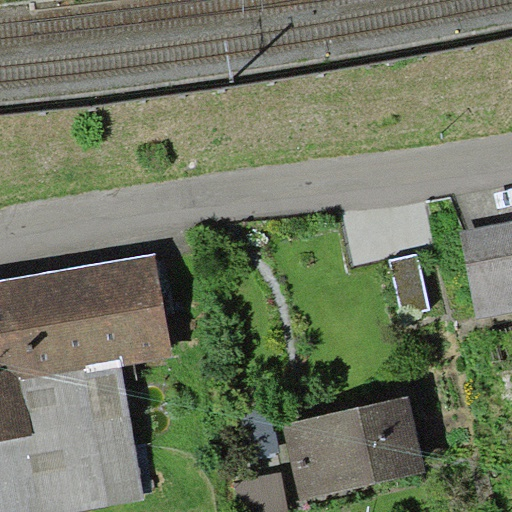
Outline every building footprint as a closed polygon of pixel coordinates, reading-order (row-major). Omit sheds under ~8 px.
[(511,220),(461,230),(478,319),(511,311),(511,220)] [(0,511),(65,511),(145,499),(122,364),(174,355),(156,251),(0,278),(0,511)] [(417,253),(390,260),(402,314),(429,308),(417,253)] [(409,394),(282,424),(300,499),(426,470),(409,394)] [(282,472),(234,480),(239,511),(284,511),(288,511),(282,472)]
